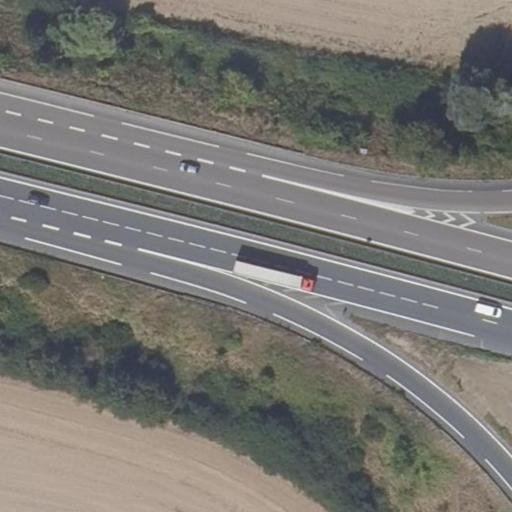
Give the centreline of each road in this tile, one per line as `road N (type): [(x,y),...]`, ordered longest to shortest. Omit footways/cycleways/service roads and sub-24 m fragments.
road 1 (trunk): [(125,233),(399,370),(468,427),(511,477)]
road 2 (trunk): [(125,233),(185,241),(511,328)]
road 3 (trunk): [(511,262),(240,190)]
road 4 (trunk): [(511,192),(354,181),(240,190)]
road 5 (trunk): [(240,190),(0,130)]
road 6 (trunk): [(0,202),(125,233)]
